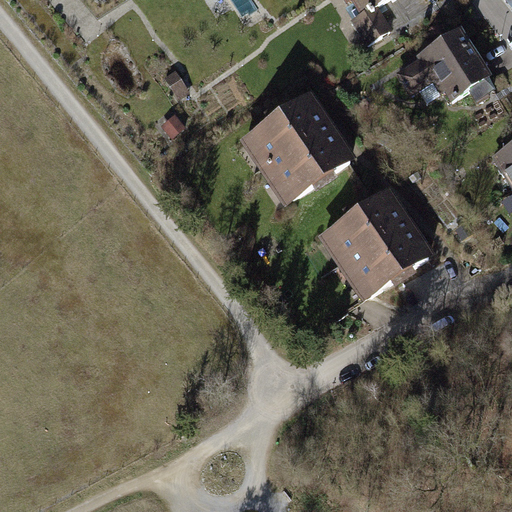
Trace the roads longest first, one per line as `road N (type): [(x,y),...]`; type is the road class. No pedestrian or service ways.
road 1 (track): [(254,335),(0,14)]
road 2 (residential): [(511,277),(321,380)]
road 3 (track): [(186,475),(200,506),(244,504),(258,475),(249,442)]
